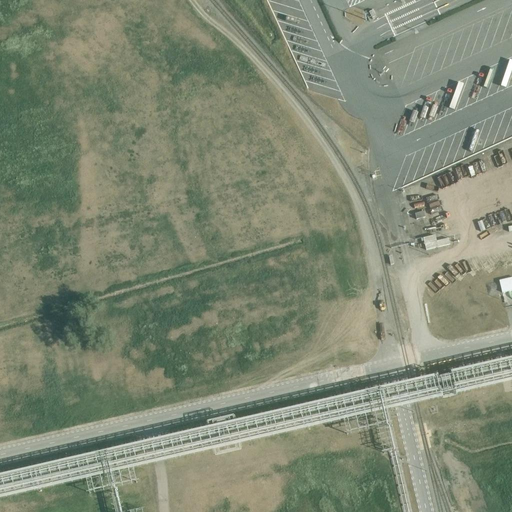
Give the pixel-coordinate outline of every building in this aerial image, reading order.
[(435,237),(421,241),(422,244),(424,243),(426,252),(451,246),(449,241),(437,243),(435,237)] [(511,279),(500,282),(502,294),(511,292),(511,279)] [(511,292),(502,294),(506,309),(511,307),(511,292)] [(0,502),(87,482),(90,494),(95,494),(95,496),(109,493),(121,490),(133,488),(133,485),(137,484),(134,472),(213,453),(215,458),(216,458),(216,459),(242,454),(242,452),(243,452),(242,447),(344,424),(389,413),(403,410),(417,407),(511,384),(511,360),(412,384),(398,387),(237,424),(236,419),(235,419),(235,418),(208,424),(208,426),(207,426),(208,431),(0,478),(0,502)] [(412,511),(389,413),(344,424),(347,435),(350,435),(351,437),(377,432),(383,455),(390,453),(403,511),(412,511)] [(145,511),(146,511),(137,511),(125,511),(121,490),(109,493),(113,511),(145,511)]
